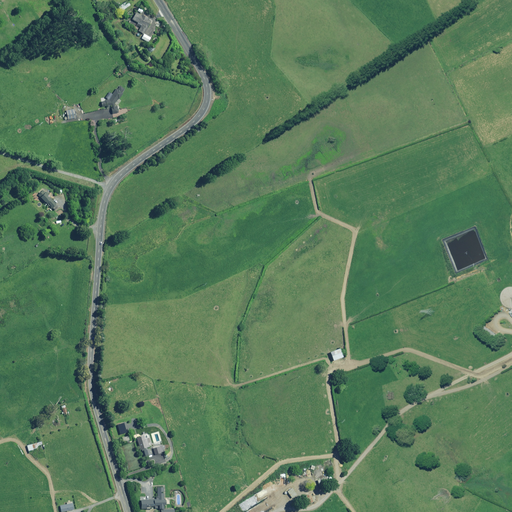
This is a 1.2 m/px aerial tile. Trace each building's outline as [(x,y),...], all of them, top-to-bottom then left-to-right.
[(127,4),(125,2),(118,7),(121,11),(130,5),(129,3),(127,4)] [(144,34),(151,21),(148,20),(149,18),(142,15),(142,16),(135,12),(131,19),(142,25),(138,31),(144,34)] [(144,34),(141,38),(146,41),(145,43),(147,44),(151,38),(144,34)] [(101,102),(102,107),(106,106),(106,108),(110,107),(109,106),(111,106),(112,114),(119,114),(118,106),(115,106),(114,104),(118,99),(119,100),(123,94),(122,93),(125,89),(119,85),(113,94),(109,92),(105,98),(107,100),(105,100),(105,101),(101,102)] [(74,109),(66,110),(68,119),(76,118),(74,109)] [(43,191),(38,195),(41,198),(40,199),(45,204),(47,203),(52,209),(57,205),(48,196),(49,195),(47,193),(46,194),(43,191)] [(499,337),(486,326),(483,329),(496,340),(499,337)] [(343,357),(339,349),(330,352),(333,361),(343,357)] [(143,456),(151,454),(148,444),(150,443),(149,438),(146,438),(145,435),(136,437),(140,450),(141,449),(143,456)] [(43,450),(41,442),(27,446),(29,453),(43,450)] [(141,500),(141,509),(151,509),(151,506),(155,506),(155,509),(163,509),(163,505),(166,505),(166,500),(164,500),(164,487),(157,487),(157,500),(141,500)] [(292,488),(287,492),(292,498),(296,495),(292,488)] [(61,511),(74,510),(73,503),(60,506),(61,511)]
